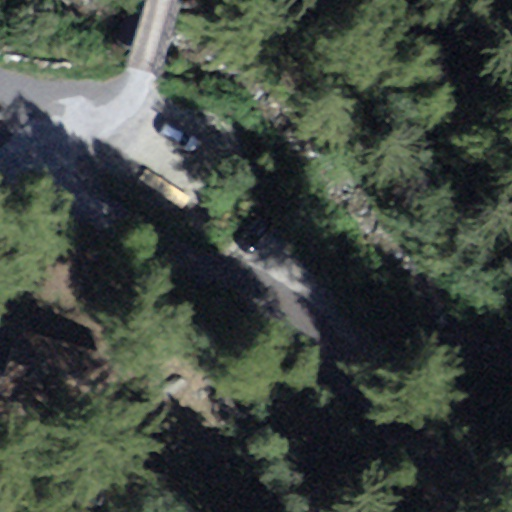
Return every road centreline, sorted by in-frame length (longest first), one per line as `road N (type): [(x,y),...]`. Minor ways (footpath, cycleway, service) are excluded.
road 1 (residential): [(489,511),(266,301),(162,252),(25,168)]
road 2 (unclassified): [(25,168),(103,120),(136,75),(157,0)]
